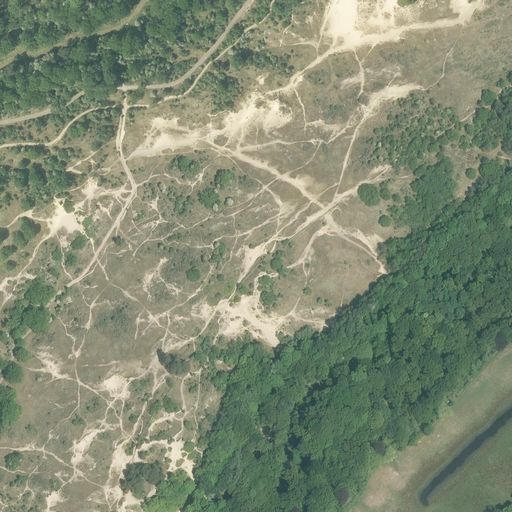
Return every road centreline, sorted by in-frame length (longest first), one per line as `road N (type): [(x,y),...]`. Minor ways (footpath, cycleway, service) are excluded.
road 1 (unknown): [(123,106),(118,147),(130,199),(79,277),(16,345),(0,381)]
road 2 (unknown): [(272,0),(261,21),(188,91),(123,106)]
road 3 (track): [(0,68),(124,27),(142,0)]
road 4 (unknown): [(121,107),(75,116),(55,139),(0,147)]
